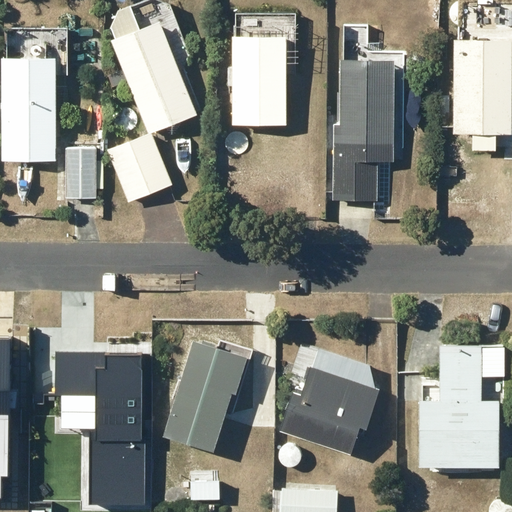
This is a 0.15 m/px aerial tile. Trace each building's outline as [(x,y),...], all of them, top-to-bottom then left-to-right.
[(107,147),(128,199),(172,181),(151,128),(196,110),(159,17),(140,24),(131,0),(118,5),(111,21),(116,34),(112,35),(149,130),(107,147)] [(232,33),(232,121),(284,122),(285,33),(232,33)] [(472,130),(471,147),(495,147),(495,131),(511,131),(511,36),(454,35),(453,130),(472,130)] [(1,157),(54,157),(54,54),(1,54),(1,157)] [(333,121),(333,197),(376,197),(377,157),(393,158),(394,55),(340,55),(339,121),(333,121)] [(119,68),(107,73),(112,84),(124,79),(119,68)] [(466,140),(448,140),(446,182),(465,183),(466,140)] [(65,145),(64,194),(94,195),(95,145),(65,145)] [(0,332),(0,451),(9,451),(10,333),(0,332)] [(193,336),(163,432),(212,447),(230,388),(235,389),(246,353),(193,336)] [(419,463),(499,463),(499,399),(505,399),(505,342),(482,342),(482,340),(440,340),(440,396),(419,396),(419,463)] [(283,428),(347,450),(358,419),(364,421),(376,385),(341,373),(346,359),(331,354),(326,367),(314,363),(304,391),(297,389),(283,428)] [(201,449),(188,450),(188,471),(201,471),(201,449)] [(86,460),(66,460),(67,452),(35,451),(35,507),(66,507),(66,479),(86,479),(86,460)] [(111,454),(111,487),(125,488),(125,454),(111,454)] [(281,487),(280,511),(322,511),(324,489),(281,487)]
